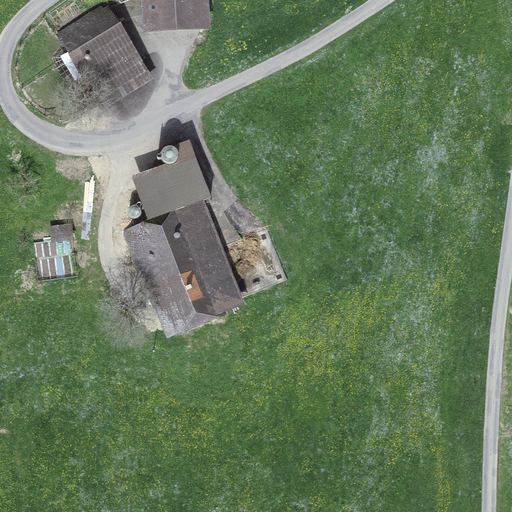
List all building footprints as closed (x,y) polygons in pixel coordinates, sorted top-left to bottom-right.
[(201,0),(149,0),(151,22),(202,20),(201,0)] [(149,71),(127,34),(119,38),(98,4),(57,29),(101,100),(149,71)] [(125,228),(135,251),(145,247),(173,319),(237,294),(217,245),(200,202),(205,200),(204,197),(210,194),(189,141),(177,145),(171,142),(166,143),(162,147),(161,151),(162,157),(166,160),(134,173),(151,218),(125,228)] [(141,204),(136,200),(130,202),(128,208),(131,213),(137,214),(142,210),(141,204)] [(267,225),(217,245),(237,294),(287,275),(267,225)]
